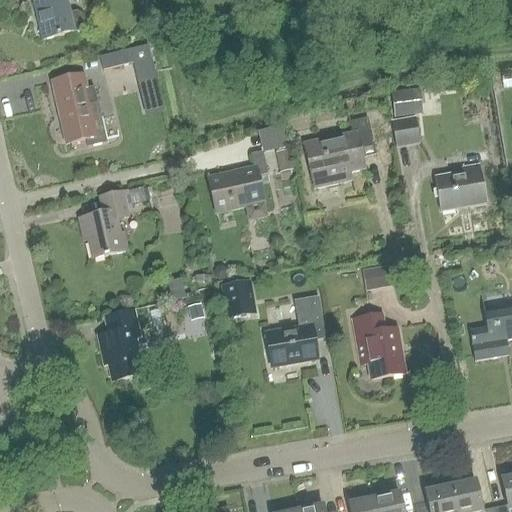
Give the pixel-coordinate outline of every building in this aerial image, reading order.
[(33,0),(43,41),(74,34),(74,33),(80,32),(85,25),(84,17),(77,13),(70,14),(66,0),(33,0)] [(102,72),(134,65),(136,72),(154,68),(150,49),(132,53),(132,51),(99,58),(102,72)] [(84,75),(53,82),(66,145),(86,140),(87,148),(107,144),(98,102),(95,89),(87,90),(84,75)] [(391,94),(394,119),(422,115),(418,90),(391,94)] [(390,122),(390,124),(396,151),(420,146),(414,117),(390,122)] [(303,146),(310,183),(312,192),(353,183),(351,174),(363,172),(361,160),(359,150),(372,147),(368,128),(367,120),(349,123),(352,135),(303,146)] [(270,130),(279,175),(292,172),(288,149),(284,127),(270,130)] [(267,183),(266,176),(261,153),(250,156),(253,169),(207,180),(215,215),(262,204),(258,186),(267,183)] [(439,213),(486,205),(479,166),(462,169),(463,175),(433,180),(439,213)] [(90,260),(126,252),(122,235),(118,236),(114,221),(126,218),(121,193),(98,198),(102,214),(81,218),(90,260)] [(364,270),(369,291),(394,285),(390,264),(364,270)] [(171,303),(185,300),(181,281),(167,284),(171,303)] [(226,321),(248,317),(245,303),(253,302),(250,284),(221,289),(226,321)] [(294,303),(297,316),(296,316),(299,330),(266,335),(273,372),(315,365),(311,346),(325,344),(317,299),(294,303)] [(511,309),(483,314),(485,331),(469,333),(474,364),(508,359),(505,344),(511,342),(511,309)] [(111,383),(142,377),(134,340),(139,339),(133,313),(104,319),(107,335),(100,336),(111,383)] [(370,382),(403,377),(396,331),(383,334),(380,317),(352,321),(359,368),(368,366),(370,382)] [(511,511),(511,478),(501,481),(507,508),(493,511),(511,511)] [(493,511),(486,511),(481,511),(475,483),(450,488),(455,511),(493,511)] [(455,511),(450,488),(424,494),(428,511),(455,511)] [(374,511),(401,511),(398,496),(372,501),(374,511)] [(374,511),(372,501),(348,506),(349,511),(374,511)]
